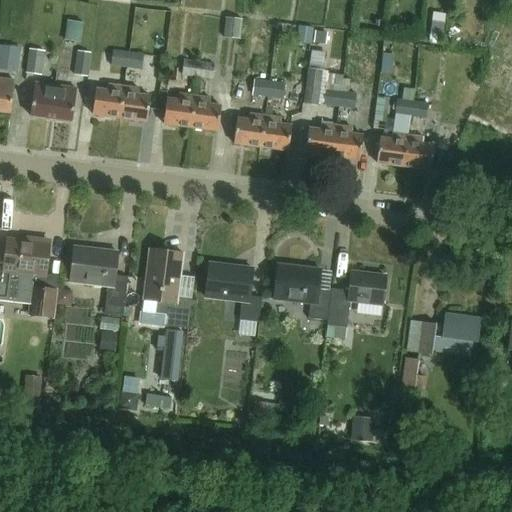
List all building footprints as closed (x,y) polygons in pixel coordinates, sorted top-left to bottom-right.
[(240,39),(242,19),(225,17),(223,37),(240,39)] [(79,43),(83,23),(67,20),(64,40),(79,43)] [(0,68),(19,68),(19,44),(0,43),(0,68)] [(42,75),(45,51),(29,49),(26,73),(42,75)] [(89,75),(92,52),(78,50),(75,73),(89,75)] [(127,53),(111,51),(109,67),(125,69),(127,53)] [(141,71),(143,55),(127,53),(125,69),(141,71)] [(199,63),(183,61),(181,76),(211,80),(214,57),(200,55),(199,63)] [(320,91),(322,79),(323,70),(308,68),(304,104),(318,106),(320,91)] [(0,78),(0,112),(10,113),(14,80),(0,78)] [(282,85),(252,80),(249,94),(280,99),(282,85)] [(51,118),(56,86),(34,83),(30,115),(51,118)] [(96,89),(92,114),(119,117),(123,87),(109,85),(108,90),(96,89)] [(56,86),(51,118),(71,121),(76,88),(56,86)] [(415,102),(425,104),(427,88),(417,86),(415,102)] [(123,87),(119,117),(146,121),(149,96),(138,94),(139,89),(123,87)] [(356,95),(352,95),(336,93),(320,91),(318,106),(350,109),(354,109),(356,95)] [(166,98),(163,123),(190,127),(194,96),(179,94),(178,100),(166,98)] [(194,96),(190,127),(217,130),(221,106),(209,104),(210,98),(194,96)] [(425,119),(427,104),(425,104),(415,102),(412,102),(398,100),(396,100),(394,115),(425,119)] [(236,118),(233,143),(260,147),(264,116),(249,113),(248,119),(236,118)] [(264,116),(260,147),(287,150),(291,125),(280,124),(281,118),(264,116)] [(309,128),(305,153),(332,156),(336,126),(321,124),(320,130),(309,128)] [(336,126),(332,156),(359,159),(363,135),(350,133),(351,127),(336,126)] [(380,138),(377,162),(404,166),(408,135),(392,133),(391,139),(380,138)] [(408,135),(404,166),(431,169),(434,145),(423,143),(423,137),(408,135)] [(0,260),(0,291),(29,295),(27,311),(51,314),(56,273),(44,272),(48,242),(6,236),(2,261),(0,260)] [(108,288),(104,315),(123,317),(128,278),(115,276),(118,253),(74,248),(70,283),(108,288)] [(141,325),(165,327),(168,328),(168,335),(187,337),(194,279),(180,278),(183,253),(149,249),(141,325)] [(258,321),(261,296),(250,294),(253,266),(209,260),(205,294),(241,299),(239,319),(258,321)] [(326,320),(330,290),(317,289),(320,269),(276,264),(273,300),(309,305),(308,318),(326,320)] [(330,288),(330,290),(326,320),(328,320),(327,327),(347,330),(351,299),(380,303),(383,276),(348,271),(345,290),(330,288)] [(476,341),(479,318),(443,313),(441,325),(420,322),(417,351),(429,353),(429,349),(441,349),(446,345),(469,347),(469,341),(476,341)] [(116,347),(119,328),(103,325),(99,344),(116,347)] [(418,362),(403,360),(399,392),(422,395),(424,379),(415,378),(418,362)] [(40,405),(41,377),(26,376),(24,404),(40,405)] [(120,394),(119,409),(134,411),(136,396),(120,394)]
